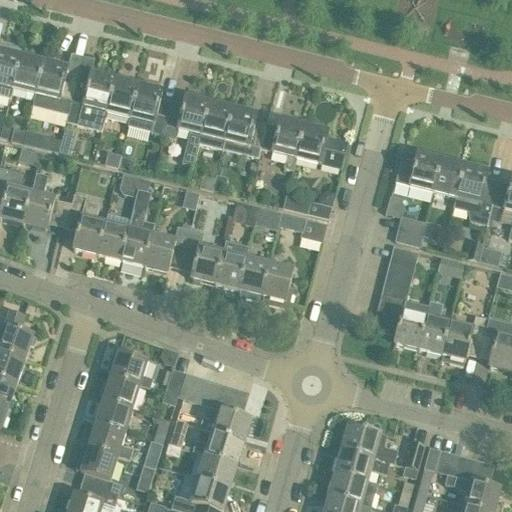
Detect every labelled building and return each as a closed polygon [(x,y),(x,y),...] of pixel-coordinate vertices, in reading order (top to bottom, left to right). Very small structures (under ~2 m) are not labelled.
[(0,99),(10,102),(13,91),(14,92),(22,59),(13,56),(14,52),(0,48),(0,99)] [(14,92),(27,95),(25,102),(33,104),(35,97),(38,97),(46,65),(22,59),(14,92)] [(69,70),(46,65),(38,97),(58,102),(55,114),(69,117),(70,117),(73,106),(79,80),(68,78),(69,70)] [(92,83),(79,80),(73,106),(70,117),(68,126),(104,135),(109,115),(117,82),(93,76),(92,83)] [(109,115),(132,121),(140,88),(117,82),(109,115)] [(165,139),(174,104),(162,101),(164,94),(140,88),(132,121),(130,131),(165,139)] [(186,107),(174,104),(165,139),(175,142),(178,132),(180,133),(181,132),(190,135),(182,167),(194,169),(199,148),(201,148),(203,138),(212,105),(188,99),(186,107)] [(212,105),(203,138),(201,148),(224,153),(234,111),(212,105)] [(258,117),(234,111),(224,153),(257,161),(259,151),(262,152),(268,127),(257,124),(258,117)] [(280,130),(268,127),(262,152),(287,158),(284,171),(293,173),(296,161),(298,161),(306,129),(282,123),(280,130)] [(298,161),(336,170),(344,172),(350,147),(328,142),(330,135),(306,129),(298,161)] [(25,148),(28,136),(14,132),(11,145),(25,148)] [(28,136),(25,148),(32,150),(35,137),(28,136)] [(21,152),(18,165),(37,170),(40,157),(21,152)] [(108,155),(105,168),(118,171),(121,159),(108,155)] [(396,186),(411,189),(435,195),(443,163),(419,157),(417,165),(402,162),(396,186)] [(458,200),(466,168),(443,163),(435,195),(455,200),(458,200)] [(492,209),(494,210),(500,184),(489,181),(491,174),(466,168),(458,200),(455,200),(453,212),(468,216),(470,225),(487,229),(492,209)] [(0,214),(2,215),(8,190),(21,193),(25,177),(0,171),(0,214)] [(62,230),(68,206),(56,203),(56,202),(43,199),(48,179),(37,177),(32,196),(24,228),(48,234),(50,227),(62,230)] [(120,193),(122,197),(136,200),(141,182),(124,178),(120,193)] [(202,179),(199,191),(213,194),(216,182),(202,179)] [(121,265),(144,270),(152,237),(155,228),(143,225),(150,198),(147,197),(151,185),(141,182),(136,200),(137,201),(129,232),(121,265)] [(511,187),(500,184),(494,210),(511,213),(511,226),(508,243),(511,243),(511,187)] [(32,196),(21,193),(8,190),(2,215),(0,222),(24,228),(32,196)] [(87,201),(76,198),(68,231),(80,234),(75,253),(98,259),(106,226),(96,223),(99,208),(86,205),(87,201)] [(328,223),(332,211),(286,199),(283,211),(328,223)] [(256,224),(259,211),(250,209),(247,222),(256,224)] [(259,211),(256,224),(265,227),(268,214),(259,211)] [(303,236),(306,223),(281,217),(278,230),(303,236)] [(401,220),(398,232),(422,239),(426,226),(401,220)] [(98,259),(121,265),(129,232),(106,226),(98,259)] [(171,269),(183,272),(192,234),(190,233),(191,229),(183,227),(182,231),(178,230),(175,243),(152,237),(144,270),(169,276),(171,269)] [(419,251),(422,239),(398,232),(395,245),(419,251)] [(204,237),(192,234),(183,272),(195,275),(193,282),(216,288),(226,245),(225,245),(223,255),(201,249),(204,237)] [(239,293),(247,261),(250,251),(226,245),(216,288),(239,293)] [(466,262),(478,265),(483,248),(470,245),(466,262)] [(390,261),(416,267),(418,256),(393,250),(390,261)] [(260,305),(262,299),(270,267),(247,261),(239,293),(248,296),(247,302),(260,305)] [(390,261),(387,273),(412,279),(416,267),(390,261)] [(437,274),(437,276),(461,282),(464,267),(440,261),(437,274)] [(290,291),(295,273),(270,267),(262,299),(271,301),(270,307),(289,312),(294,292),(290,291)] [(476,271),(466,269),(463,279),(470,281),(474,277),(476,271)] [(387,273),(384,285),(409,291),(412,279),(387,273)] [(384,285),(381,297),(406,303),(407,300),(409,291),(384,285)] [(378,309),(405,315),(408,304),(381,297),(378,309)] [(396,348),(421,354),(432,306),(429,306),(426,319),(413,316),(415,305),(408,304),(405,315),(402,327),(399,340),(396,348)] [(421,354),(443,360),(452,325),(436,322),(440,308),(432,306),(421,354)] [(402,327),(405,315),(378,309),(375,321),(402,327)] [(0,354),(26,364),(35,339),(20,333),(25,319),(10,313),(4,332),(0,330),(0,354)] [(480,362),(487,336),(485,336),(488,323),(476,320),(473,331),(452,325),(443,360),(452,362),(450,368),(465,372),(466,366),(467,366),(469,359),(480,362)] [(399,340),(402,327),(375,321),(372,333),(399,340)] [(487,336),(480,362),(492,365),(490,371),(511,376),(511,328),(488,323),(485,336),(487,336)] [(111,370),(115,371),(113,380),(149,392),(152,384),(145,381),(150,365),(134,360),(136,356),(118,351),(111,370)] [(0,381),(18,387),(26,364),(0,354),(0,381)] [(165,396),(178,400),(185,377),(172,373),(165,396)] [(183,402),(196,407),(204,382),(190,378),(183,402)] [(103,393),(108,395),(105,404),(135,413),(142,390),(149,393),(149,392),(113,380),(111,385),(107,383),(103,393)] [(0,407),(10,411),(18,387),(0,381),(0,407)] [(196,407),(207,410),(215,386),(204,382),(196,407)] [(207,410),(220,414),(227,389),(215,386),(207,410)] [(238,393),(227,389),(220,414),(231,416),(238,393)] [(251,396),(238,393),(231,416),(244,419),(251,396)] [(178,400),(165,396),(162,405),(175,409),(178,400)] [(105,404),(97,428),(127,437),(135,413),(105,404)] [(0,437),(1,434),(2,435),(10,411),(0,407),(0,437)] [(244,419),(231,416),(220,414),(216,425),(203,421),(200,430),(246,445),(252,422),(244,419)] [(154,446),(163,448),(170,424),(161,422),(154,446)] [(90,452),(119,461),(129,464),(132,453),(123,450),(127,437),(97,428),(90,452)] [(352,428),(345,452),(395,466),(398,454),(384,451),(387,440),(384,439),(384,437),(352,428)] [(238,468),(246,445),(200,430),(199,432),(213,436),(209,448),(196,444),(193,454),(238,468)] [(169,446),(181,450),(183,443),(171,439),(169,446)] [(163,448),(154,446),(146,471),(155,473),(163,448)] [(181,450),(169,446),(165,457),(178,461),(181,450)] [(412,446),(405,469),(419,473),(425,450),(412,446)] [(83,453),(76,473),(83,475),(82,476),(86,478),(83,489),(118,500),(122,488),(112,485),(119,461),(90,452),(89,455),(83,453)] [(345,452),(338,475),(371,485),(373,475),(387,478),(390,467),(394,468),(395,466),(345,452)] [(428,473),(438,476),(444,454),(434,452),(428,473)] [(231,491),(238,468),(193,454),(192,456),(205,460),(199,480),(231,491)] [(455,458),(444,454),(438,476),(447,478),(445,488),(447,489),(455,458)] [(466,460),(455,458),(447,489),(457,492),(466,460)] [(475,463),(466,460),(457,492),(466,494),(475,463)] [(486,466),(475,463),(466,494),(470,495),(473,485),(473,484),(481,486),(486,466)] [(486,466),(481,486),(490,489),(496,469),(486,466)] [(416,483),(419,473),(405,469),(402,480),(416,483)] [(433,475),(424,473),(417,496),(427,498),(433,475)] [(338,475),(332,498),(372,510),(378,488),(370,486),(371,485),(338,475)] [(171,511),(224,511),(231,491),(199,480),(192,505),(175,499),(171,511)] [(490,489),(481,486),(473,484),(473,485),(470,495),(466,509),(476,511),(497,511),(503,493),(490,489)] [(115,510),(118,500),(83,489),(80,499),(75,498),(70,511),(103,511),(105,507),(115,510)] [(423,511),(427,498),(417,496),(413,511),(423,511)] [(332,498),(327,511),(370,511),(372,510),(332,498)]
